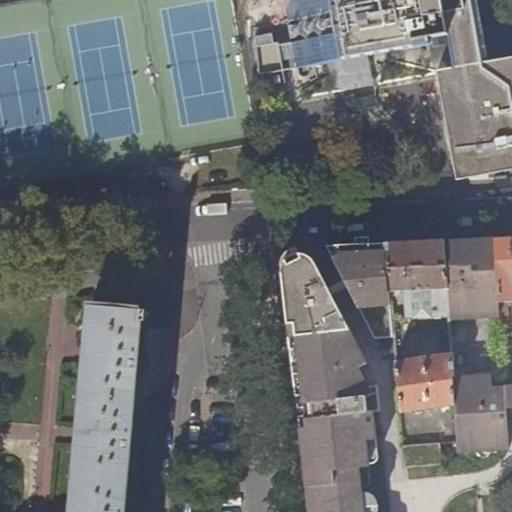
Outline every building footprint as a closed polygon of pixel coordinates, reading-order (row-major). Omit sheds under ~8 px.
[(36,0),(0,6),(0,189),(170,161),(142,0),(36,0)] [(450,39),(451,45),(470,41),(476,33),(477,32),(471,0),(288,0),(292,23),(303,21),(308,47),(297,48),(300,69),(432,48),(430,42),(450,39)] [(456,69),(464,68),(490,63),(480,8),(479,0),(471,0),(477,32),(476,33),(470,41),(451,45),(456,69)] [(257,41),(261,79),(285,74),(280,47),(275,47),(273,38),(257,41)] [(511,58),(490,63),(464,68),(456,69),(438,72),(443,99),(453,157),(458,182),(481,178),(488,177),(511,172),(511,58)] [(511,238),(496,239),(501,304),(509,304),(510,309),(511,308),(511,238)] [(483,239),(445,241),(449,288),(450,297),(451,317),(451,321),(502,318),(501,304),(496,239),(483,239)] [(428,242),(387,244),(392,292),(413,291),(415,319),(451,317),(450,297),(438,298),(437,289),(449,288),(445,241),(428,242)] [(336,247),(328,247),(375,339),(396,338),(392,292),(387,244),(367,245),(336,247)] [(365,511),(363,486),(361,469),(370,468),(368,442),(378,442),(375,413),(382,413),(380,394),(374,395),(362,370),(370,365),(338,304),(335,302),(333,302),(326,289),(329,287),(314,259),(310,256),(306,254),(301,254),(296,255),(291,256),(288,259),(290,274),(284,274),(299,416),(303,446),(309,511),(365,511)] [(450,297),(449,288),(437,289),(438,298),(450,297)] [(81,422),(76,477),(127,481),(141,321),(146,322),(148,311),(110,308),(91,306),(81,422)] [(453,353),(399,360),(404,412),(457,405),(455,377),(453,353)] [(459,441),(458,441),(459,452),(510,450),(509,422),(511,421),(511,407),(508,407),(507,388),(493,389),(492,375),(455,377),(457,405),(459,441)] [(440,444),(404,444),(404,467),(441,466),(440,444)] [(124,511),(127,481),(76,477),(73,511),(124,511)]
